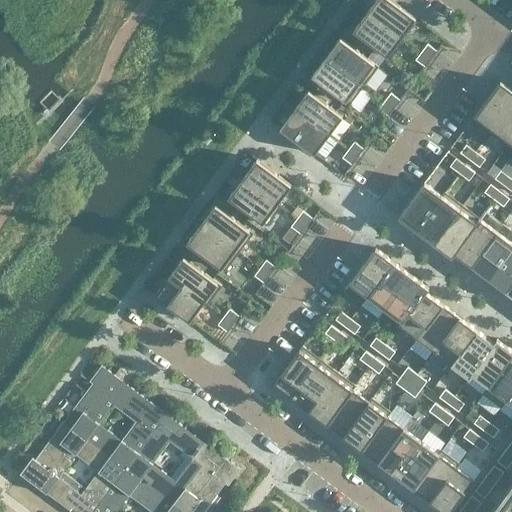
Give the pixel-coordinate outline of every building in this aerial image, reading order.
[(391,0),(375,0),(367,11),(402,37),(416,18),(391,0)] [(367,11),(353,30),(388,56),(402,37),(367,11)] [(340,38),(326,57),(361,82),(375,64),(340,38)] [(427,44),(421,52),(431,59),(437,51),(427,44)] [(421,52),(416,60),(425,67),(431,59),(421,52)] [(326,57),(312,76),(346,101),(361,82),(326,57)] [(475,116),(493,130),(511,103),(511,90),(500,81),(475,116)] [(295,110),(329,135),(343,116),(308,90),(295,110)] [(391,93),(385,101),(395,108),(400,100),(391,93)] [(385,101),(379,109),(389,116),(395,108),(385,101)] [(511,103),(493,130),(510,142),(511,139),(511,103)] [(295,110),(280,128),(314,155),(329,135),(295,110)] [(354,142),(348,150),(358,157),(364,149),(354,142)] [(470,160),(476,152),(466,145),(460,153),(470,160)] [(342,158),(352,165),(358,157),(348,150),(342,158)] [(476,152),(470,160),(479,167),(485,159),(476,152)] [(459,174),(465,165),(456,158),(450,166),(459,174)] [(257,159),(243,178),(281,207),(281,206),(278,203),(291,185),(257,159)] [(475,173),(465,165),(459,174),(469,181),(475,173)] [(501,171),(495,179),(504,186),(510,178),(501,171)] [(281,207),(243,178),(229,197),(267,226),(281,207)] [(425,183),(399,217),(417,231),(443,196),(425,183)] [(484,192),(494,200),(500,191),(490,184),(484,192)] [(500,191),(494,200),(504,207),(510,199),(500,191)] [(443,196),(417,231),(434,244),(460,209),(443,196)] [(215,205),(201,224),(239,252),(254,233),(226,212),(215,205)] [(434,244),(451,257),(480,218),(479,218),(476,222),(460,209),(434,244)] [(303,211),(297,219),(306,226),(312,218),(303,211)] [(480,218),(451,257),(452,257),(455,254),(472,266),(497,231),(480,218)] [(306,226),(297,219),(291,227),(300,234),(306,226)] [(239,252),(201,224),(187,243),(225,271),(239,252)] [(511,242),(497,231),(472,266),(489,279),(511,247),(511,242)] [(511,283),(511,247),(489,279),(506,291),(511,283)] [(350,283),(368,296),(394,262),(376,248),(350,283)] [(184,257),(169,276),(208,305),(222,286),(184,257)] [(266,260),(260,268),(270,275),(276,267),(266,260)] [(394,262),(368,296),(385,309),(411,275),(394,262)] [(270,275),(260,268),(254,276),(264,283),(270,275)] [(411,275),(385,309),(402,321),(399,325),(400,326),(428,287),(411,275)] [(208,305),(169,276),(155,295),(190,321),(203,303),(207,305),(208,305)] [(428,287),(400,326),(417,339),(443,304),(426,292),(429,288),(428,287)] [(460,317),(443,304),(417,339),(434,352),(460,317)] [(230,309),(224,317),(233,324),(239,316),(230,309)] [(335,319),(345,327),(351,319),(341,312),(335,319)] [(233,324),(224,317),(218,325),(227,332),(233,324)] [(452,364),(477,330),(460,317),(434,352),(452,364)] [(360,326),(351,319),(345,327),(355,334),(360,326)] [(335,340),(341,332),(331,325),(325,333),(335,340)] [(477,330),(452,364),(469,377),(497,339),(494,343),(477,330)] [(350,340),(341,332),(335,340),(344,348),(350,340)] [(376,337),(370,345),(379,353),(385,345),(376,337)] [(511,355),(511,350),(497,339),(469,377),(469,378),(470,378),(472,374),(489,387),(511,355)] [(385,345),(379,353),(389,360),(395,352),(385,345)] [(292,397),(321,359),(303,346),(274,384),(292,397)] [(375,358),(366,351),(360,359),(369,366),(375,358)] [(511,355),(489,387),(506,399),(511,391),(511,355)] [(379,373),(385,365),(375,358),(369,366),(379,373)] [(309,410),(338,372),(321,359),(292,397),(309,410)] [(99,423),(116,401),(122,392),(128,384),(102,365),(89,381),(92,383),(64,421),(88,439),(99,423)] [(407,367),(402,375),(411,382),(417,375),(407,367)] [(327,423),(355,385),(338,372),(309,410),(327,423)] [(405,390),(411,382),(402,375),(400,377),(396,383),(405,390)] [(427,382),(417,375),(411,382),(421,390),(427,382)] [(421,390),(411,382),(405,390),(415,397),(420,391),(421,390)] [(126,468),(166,414),(128,384),(122,392),(116,401),(124,407),(121,411),(138,424),(124,442),(99,423),(88,439),(126,468)] [(344,436),(373,398),(372,398),(369,401),(353,389),(356,386),(355,385),(327,423),(344,436)] [(445,389),(439,397),(449,404),(455,396),(445,389)] [(455,396),(449,404),(458,412),(464,404),(455,396)] [(361,449),(390,411),(373,398),(344,436),(361,449)] [(445,410),(435,403),(429,411),(438,418),(445,410)] [(454,417),(445,410),(438,418),(448,425),(454,417)] [(390,411),(361,449),(378,462),(404,428),(388,415),(390,411)] [(193,458),(204,442),(166,414),(126,468),(174,504),(203,465),(193,458)] [(483,430),(489,422),(480,415),(474,423),(483,430)] [(92,511),(126,468),(88,439),(64,421),(35,459),(35,460),(42,465),(52,472),(40,488),(71,511),(92,511)] [(493,438),(499,429),(489,422),(483,430),(493,438)] [(396,475),(422,441),(404,428),(378,462),(396,475)] [(479,436),(470,429),(463,437),(473,444),(479,436)] [(489,443),(479,436),(473,444),(483,451),(489,443)] [(413,488),(442,450),(441,449),(438,453),(422,441),(396,475),(413,488)] [(229,486),(241,469),(204,442),(193,458),(203,465),(174,504),(184,511),(204,511),(226,484),(229,486)] [(511,451),(507,448),(503,454),(511,461),(511,451)] [(430,501),(459,463),(442,450),(413,488),(430,501)] [(508,467),(511,461),(503,454),(498,460),(508,467)] [(30,481),(42,465),(35,460),(35,459),(33,457),(20,473),(30,481)] [(445,511),(450,511),(474,480),(457,467),(460,463),(459,463),(430,501),(445,511)] [(40,488),(52,472),(42,465),(30,481),(40,488)] [(504,472),(494,465),(490,471),(499,479),(504,472)] [(167,511),(174,504),(126,468),(92,511),(167,511)] [(499,479),(490,471),(485,478),(494,485),(499,479)] [(494,485),(485,478),(480,484),(490,491),(494,485)] [(490,491),(480,484),(476,490),(485,497),(490,491)] [(511,511),(511,494),(498,511),(511,511)] [(481,503),(472,496),(466,503),(475,510),(481,503)] [(461,511),(474,511),(475,510),(466,503),(460,511),(461,511)]
